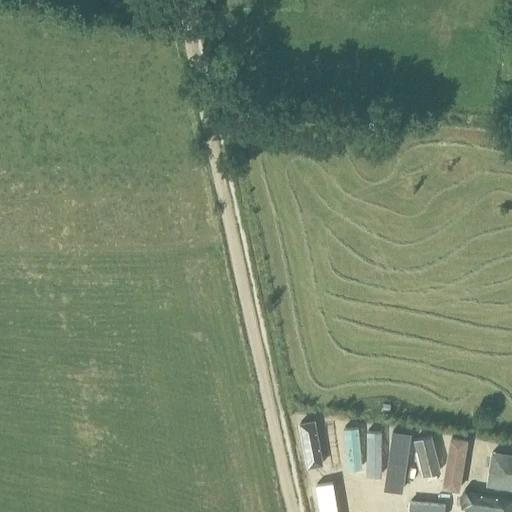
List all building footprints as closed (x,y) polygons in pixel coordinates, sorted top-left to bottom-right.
[(255,0),(255,8),(425,8),(424,0),(255,0)] [(433,73),(433,109),(480,110),(480,74),(433,73)] [(363,491),(362,456),(353,457),(354,491),(363,491)] [(422,479),(425,464),(393,459),(391,473),(422,479)] [(428,465),(427,480),(457,481),(458,467),(428,465)] [(461,484),(489,487),(490,475),(462,471),(461,484)] [(393,495),(392,509),(420,509),(421,481),(390,480),(390,495),(393,495)] [(426,483),(424,496),(455,500),(456,486),(426,483)] [(459,488),(458,503),(488,504),(488,489),(459,488)] [(429,511),(457,511),(459,506),(430,499),(427,511),(429,511)]
